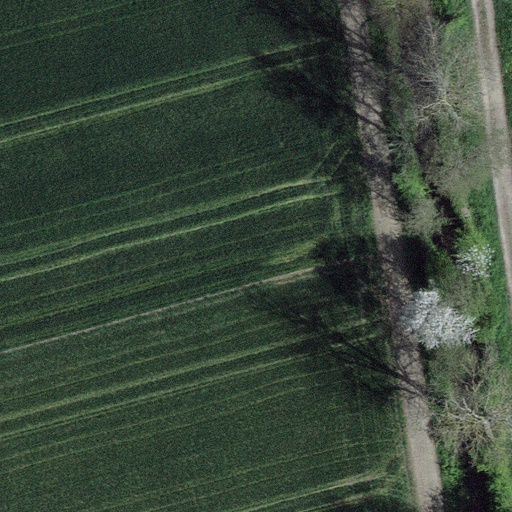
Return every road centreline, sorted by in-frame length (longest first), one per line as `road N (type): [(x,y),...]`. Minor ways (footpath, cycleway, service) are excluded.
road 1 (track): [(434,511),(355,0)]
road 2 (track): [(482,0),(511,214)]
